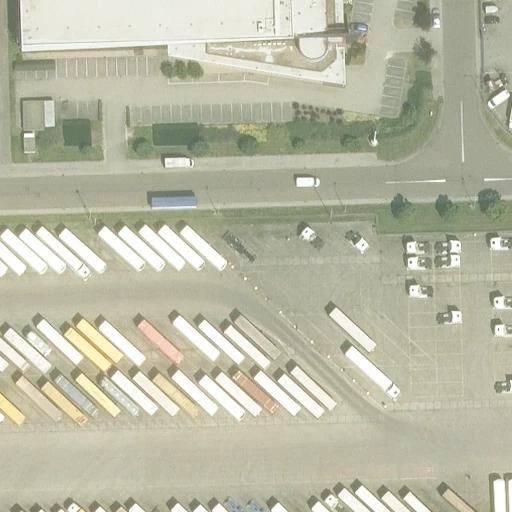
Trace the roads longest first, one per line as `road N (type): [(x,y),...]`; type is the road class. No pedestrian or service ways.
road 1 (unknown): [(127,192),(115,88),(123,79),(363,80),(379,40),(455,17)]
road 2 (unclassified): [(459,181),(0,196)]
road 3 (unclassified): [(459,181),(455,0)]
